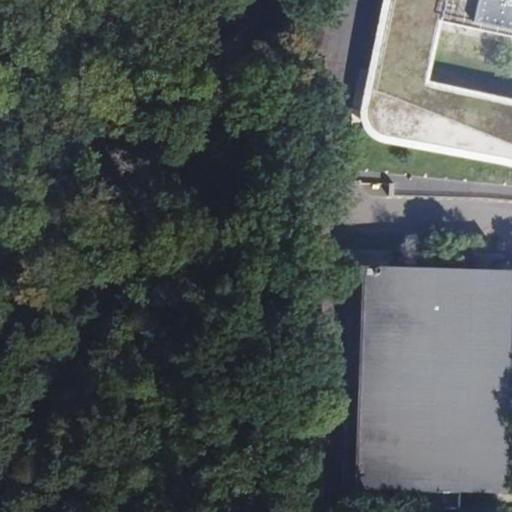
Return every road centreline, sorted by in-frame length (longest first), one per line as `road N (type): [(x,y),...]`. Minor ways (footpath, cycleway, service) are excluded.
road 1 (track): [(263,0),(0,471)]
road 2 (track): [(244,35),(0,138)]
road 3 (unclassified): [(511,253),(471,222),(359,222)]
